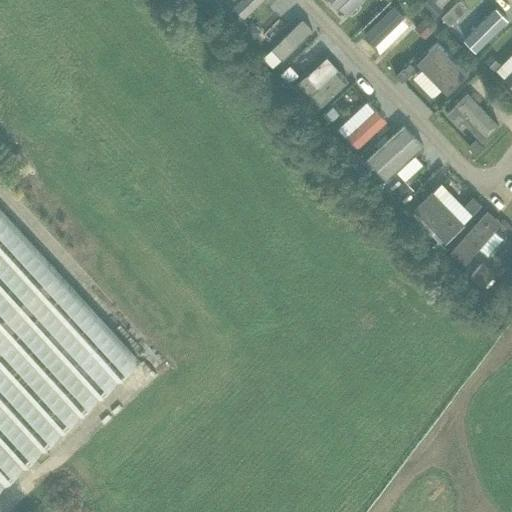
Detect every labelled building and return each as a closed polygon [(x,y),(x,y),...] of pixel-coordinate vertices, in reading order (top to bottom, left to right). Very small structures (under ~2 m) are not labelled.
[(237,0),(232,5),(243,18),(262,0),(237,0)] [(462,0),(457,0),(443,14),(452,23),(469,7),(462,0)] [(479,50),(510,17),(497,5),(466,37),(479,50)] [(303,14),(267,53),(278,64),(315,26),(303,14)] [(238,15),(233,20),(241,27),(246,23),(238,15)] [(491,54),(486,60),(494,68),(500,62),(491,54)] [(289,64),(280,73),(289,82),(298,73),(289,64)] [(444,114),(459,128),(465,122),(486,142),(505,122),(468,89),(444,114)] [(369,97),(338,126),(358,148),(389,118),(369,97)] [(332,106),(323,114),(328,120),(337,112),(332,106)] [(406,121),(365,159),(383,179),(424,141),(406,121)] [(476,139),(469,145),(476,153),(483,147),(476,139)] [(398,183),(392,189),(400,198),(407,192),(398,183)] [(472,196),(465,205),(473,212),(481,203),(472,196)] [(0,484),(138,357),(137,356),(137,355),(0,207),(0,484)] [(480,263),(471,273),(484,284),(493,275),(480,263)]
